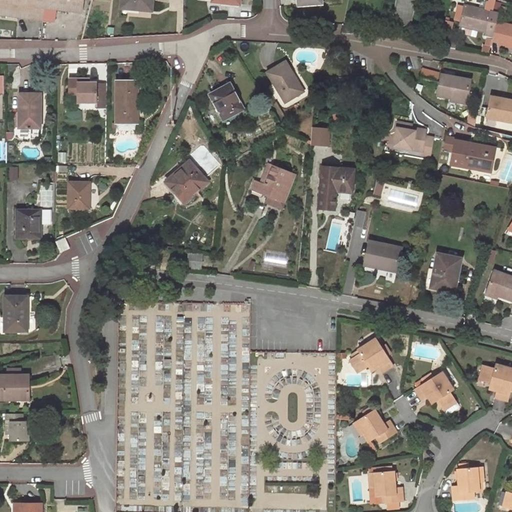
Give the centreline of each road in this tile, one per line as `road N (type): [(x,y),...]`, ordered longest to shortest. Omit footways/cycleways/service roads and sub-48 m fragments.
road 1 (residential): [(98,470),(108,449),(112,301),(136,281),(318,297),(511,337)]
road 2 (residential): [(272,33),(391,46),(511,72)]
road 3 (residential): [(99,264),(195,62),(194,47)]
road 4 (residential): [(98,470),(77,332),(99,264)]
road 5 (residential): [(0,53),(194,47)]
road 6 (residential): [(429,511),(426,497),(454,445),(497,412)]
